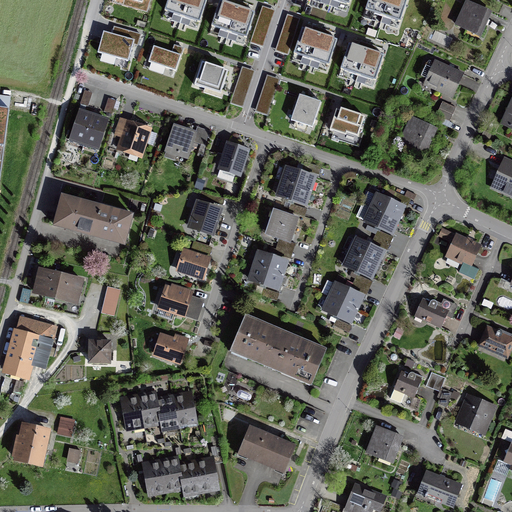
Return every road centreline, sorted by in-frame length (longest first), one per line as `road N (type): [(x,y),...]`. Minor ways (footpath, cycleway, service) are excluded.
road 1 (residential): [(300,511),(439,197)]
road 2 (residential): [(266,139),(201,333)]
road 3 (residential): [(74,73),(266,139)]
road 4 (residential): [(0,345),(49,162)]
road 5 (residential): [(341,161),(294,301)]
road 6 (residential): [(439,197),(498,66)]
road 7 (residential): [(245,124),(285,0)]
road 8 (track): [(49,162),(85,39)]
